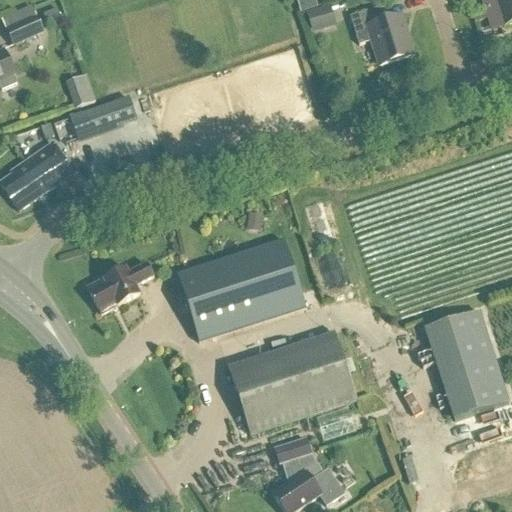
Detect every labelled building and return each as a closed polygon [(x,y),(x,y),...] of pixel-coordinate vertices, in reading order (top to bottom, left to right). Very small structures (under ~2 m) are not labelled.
[(511,0),(496,0),(505,27),(506,30),(511,28),(511,0)] [(330,10),(306,17),(310,30),(334,23),(330,10)] [(488,22),(491,31),(505,27),(503,19),(500,11),(491,14),(486,16),(488,22)] [(382,71),(412,62),(399,21),(384,25),(380,12),(350,21),(359,50),(373,45),(382,71)] [(473,20),(475,26),(483,24),(481,17),(473,20)] [(13,51),(42,39),(36,23),(6,35),(13,51)] [(0,92),(2,96),(18,89),(15,81),(3,55),(0,56),(0,92)] [(73,83),(82,111),(103,104),(93,76),(73,83)] [(86,119),(70,125),(77,145),(79,149),(138,128),(130,104),(86,119)] [(50,129),(41,132),(45,145),(55,141),(50,129)] [(70,176),(52,150),(11,178),(13,181),(0,189),(19,217),(58,190),(55,185),(70,176)] [(250,218),(247,235),(255,236),(260,236),(262,220),(255,219),(250,218)] [(255,255),(177,280),(190,320),(198,348),(255,330),(304,314),(295,286),(283,247),(255,255)] [(339,250),(317,254),(323,285),(345,281),(339,250)] [(152,283),(145,270),(128,279),(126,273),(87,294),(101,321),(140,300),(135,292),(152,283)] [(464,423),(511,408),(511,380),(492,314),(436,330),(464,423)] [(335,338),(255,363),(228,372),(250,440),(357,406),(335,338)] [(358,417),(321,428),(328,448),(364,437),(358,417)] [(280,511),(303,511),(319,502),(325,511),(327,511),(344,500),(328,477),(324,479),(311,460),(306,444),(275,454),(280,470),(288,467),(294,486),(273,500),(280,511)]
